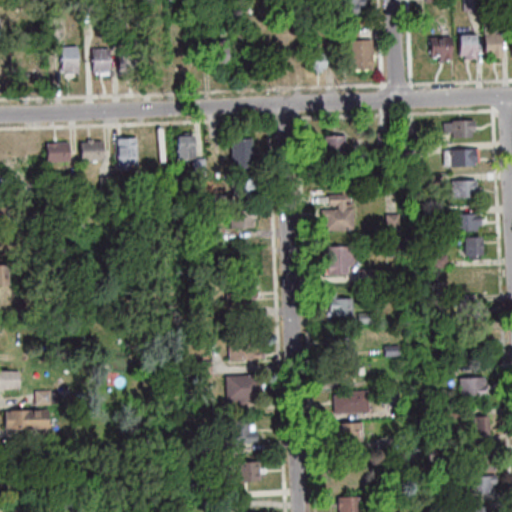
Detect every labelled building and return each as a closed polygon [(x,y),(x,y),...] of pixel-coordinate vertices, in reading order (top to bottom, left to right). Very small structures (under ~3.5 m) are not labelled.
[(361,0),(361,6),(356,6),(357,15),(333,16),(332,0),(361,0)] [(461,0),(477,0),(478,11),(461,12),(461,0)] [(122,24),(108,24),(108,8),(121,8),(122,24)] [(58,17),(59,33),(46,33),(45,18),(58,17)] [(355,35),(339,36),(338,21),(354,20),(355,35)] [(482,56),(481,27),(491,27),(491,34),(498,33),(499,57),(488,58),(488,55),(482,56)] [(455,36),(472,35),(473,58),(461,58),(461,55),(456,55),(455,36)] [(276,37),(293,36),(294,63),(277,64),(276,37)] [(427,57),(427,38),(447,37),(448,59),(435,59),(435,56),(427,57)] [(346,40),(368,39),(369,68),(344,69),(343,61),(347,61),(346,40)] [(58,46),(74,46),(75,72),(58,72),(58,46)] [(225,62),(205,63),(204,47),(224,46),(225,62)] [(89,72),(88,49),(106,48),(106,71),(89,72)] [(115,75),(114,51),(123,51),(123,53),(134,52),(134,72),(126,72),(126,75),(115,75)] [(307,69),(306,55),(322,54),(322,68),(307,69)] [(473,135),(473,119),(443,119),(443,135),(473,135)] [(412,127),(400,128),(401,143),(413,142),(412,127)] [(384,132),(374,133),(375,148),(385,147),(384,132)] [(344,133),(322,133),(322,153),(344,153),(344,133)] [(0,152),(12,153),(12,134),(0,134),(0,152)] [(174,159),(190,159),(189,136),(174,137),(174,159)] [(247,138),(228,139),(229,169),(248,168),(247,138)] [(113,139),(115,169),(127,169),(126,165),(134,165),(133,139),(113,139)] [(43,162),(66,161),(65,142),(42,143),(43,162)] [(100,160),(99,142),(78,143),(78,160),(100,160)] [(475,165),(475,148),(442,148),(442,165),(475,165)] [(202,159),(191,159),(192,177),(203,176),(202,159)] [(439,175),(420,175),(420,191),(439,191),(439,175)] [(110,191),(98,192),(97,177),(109,177),(110,191)] [(475,196),(475,179),(453,179),(453,196),(475,196)] [(229,181),(230,197),(254,196),(254,180),(229,181)] [(327,207),(320,207),(320,229),(351,229),(351,193),(327,193),(327,207)] [(224,195),(224,205),(210,205),(210,195),(224,195)] [(45,216),(44,201),(64,200),(65,215),(45,216)] [(37,217),(21,218),(20,203),(36,202),(37,217)] [(436,206),(423,206),(423,217),(436,217),(436,206)] [(229,211),(249,210),(250,228),(229,229),(229,211)] [(451,229),(478,229),(478,211),(451,211),(451,229)] [(395,214),(382,214),(383,232),(396,231),(395,214)] [(217,228),(217,241),(204,241),(203,228),(217,228)] [(0,250),(11,251),(11,231),(0,230),(0,250)] [(480,234),(462,234),(462,254),(480,254),(480,234)] [(320,275),(344,274),(344,266),(351,266),(350,245),(329,246),(330,267),(320,268),(320,275)] [(443,255),(430,256),(431,268),(444,268),(443,255)] [(0,284),(10,285),(10,263),(0,263),(0,284)] [(369,269),(354,269),(355,283),(370,283),(369,269)] [(457,271),(457,289),(482,289),(482,270),(457,271)] [(249,279),(250,298),(223,299),(222,280),(249,279)] [(332,310),(332,315),(350,314),(350,298),(339,298),(339,289),(327,289),(327,310),(332,310)] [(0,319),(8,319),(8,314),(22,314),(22,292),(0,291),(0,319)] [(442,304),(442,296),(429,296),(429,304),(442,304)] [(231,320),(255,320),(255,300),(231,300),(231,320)] [(484,319),(484,301),(459,301),(459,319),(484,319)] [(355,313),(355,324),(369,323),(368,313),(355,313)] [(0,323),(0,361),(23,361),(23,324),(0,323)] [(428,324),(428,335),(440,334),(440,324),(428,324)] [(484,350),(484,329),(459,329),(459,350),(484,350)] [(329,330),(329,350),(354,350),(354,330),(329,330)] [(225,360),(224,343),(252,342),(253,359),(225,360)] [(396,345),(381,345),(381,356),(396,355),(396,345)] [(349,381),(349,360),(333,360),(333,381),(349,381)] [(208,361),(193,362),(194,376),(209,375),(208,361)] [(453,374),(453,363),(439,363),(440,374),(453,374)] [(16,389),(0,389),(0,371),(15,371),(16,389)] [(223,376),(254,375),(255,400),(224,401),(223,376)] [(483,396),(483,375),(459,375),(459,396),(483,396)] [(395,387),(380,388),(381,402),(395,402),(395,387)] [(367,411),(367,388),(332,388),(332,411),(367,411)] [(47,404),(32,404),(31,391),(47,391),(47,404)] [(224,404),(224,415),(210,415),(209,405),(224,404)] [(452,404),(435,406),(436,420),(453,418),(452,404)] [(2,428),(1,412),(44,410),(45,426),(2,428)] [(488,415),(467,415),(467,437),(488,437),(488,415)] [(335,422),(336,441),(361,440),(360,421),(335,422)] [(223,429),(229,428),(229,423),(247,422),(247,426),(250,426),(251,432),(253,431),(254,442),(238,443),(239,452),(224,453),(223,429)] [(390,437),(391,448),(404,448),(404,436),(390,437)] [(484,454),(460,454),(460,473),(486,472),(484,454)] [(336,482),(356,482),(356,456),(336,456),(336,482)] [(233,463),(255,462),(255,480),(234,481),(233,463)] [(492,475),(464,477),(465,494),(488,493),(488,484),(492,483),(492,475)] [(336,511),(358,511),(358,495),(336,495),(336,511)] [(201,511),(201,501),(218,500),(218,511),(201,511)]
